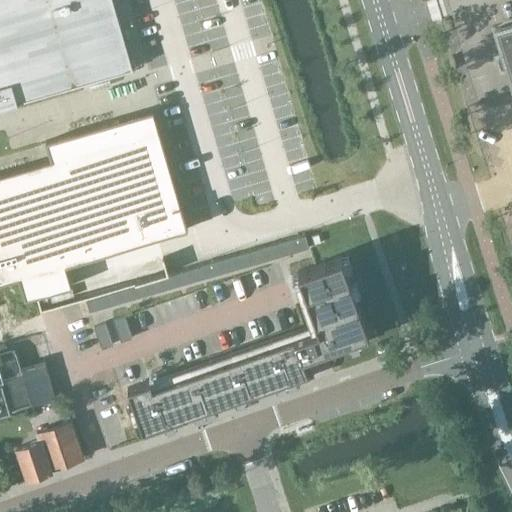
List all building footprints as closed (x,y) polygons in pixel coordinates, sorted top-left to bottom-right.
[(0,0),(0,105),(132,68),(112,0),(0,0)] [(511,24),(495,29),(511,81),(511,24)] [(24,299),(71,285),(71,284),(49,290),(43,270),(187,229),(180,204),(172,206),(150,130),(125,138),(120,120),(45,141),(50,160),(0,174),(0,283),(18,278),(24,299)] [(305,236),(86,300),(89,311),(309,247),(305,236)] [(150,379),(126,387),(142,430),(308,372),(302,356),(325,348),(369,333),(342,256),(341,255),(297,270),(298,273),(317,327),(316,327),(152,384),(150,379)] [(126,316),(114,320),(121,342),(133,338),(126,316)] [(106,322),(94,326),(102,348),(113,344),(106,322)] [(10,407),(31,401),(33,406),(57,398),(50,375),(40,344),(14,352),(17,354),(24,376),(0,382),(0,416),(11,413),(10,407)] [(14,352),(0,355),(0,382),(24,376),(17,354),(14,352)] [(27,478),(51,470),(50,467),(83,456),(70,419),(36,431),(39,439),(17,447),(27,478)]
